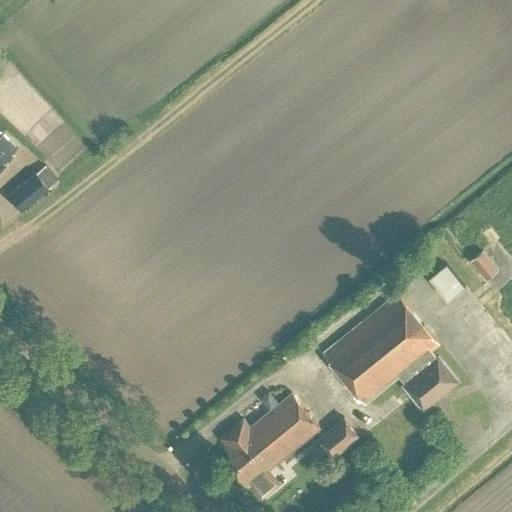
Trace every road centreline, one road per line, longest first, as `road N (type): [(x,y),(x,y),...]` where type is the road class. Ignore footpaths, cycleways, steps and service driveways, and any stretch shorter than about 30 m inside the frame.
road 1 (unknown): [(0,236),(306,0)]
road 2 (unclassified): [(221,511),(0,318)]
